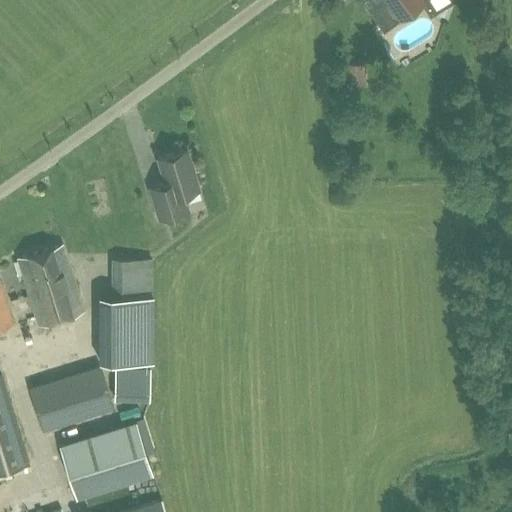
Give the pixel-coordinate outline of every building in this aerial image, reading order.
[(385,0),(399,20),(424,2),(423,0),(385,0)] [(399,20),(389,5),(373,17),(383,31),(399,20)] [(367,85),(366,61),(343,62),(344,86),(367,85)] [(187,149),(158,157),(166,183),(150,188),(159,219),(188,210),(183,194),(199,189),(187,149)] [(84,311),(64,244),(17,258),(37,325),(84,311)] [(113,295),(103,295),(103,359),(151,359),(151,259),(113,259),(113,295)] [(0,327),(13,324),(0,278),(0,277),(0,327)] [(115,410),(100,363),(30,386),(45,432),(115,410)] [(116,368),(115,398),(149,399),(150,369),(116,368)] [(0,472),(32,462),(4,374),(0,374),(0,472)] [(81,498),(157,474),(141,420),(64,444),(81,498)] [(169,511),(166,501),(130,511),(65,511),(65,509),(56,511),(169,511)]
